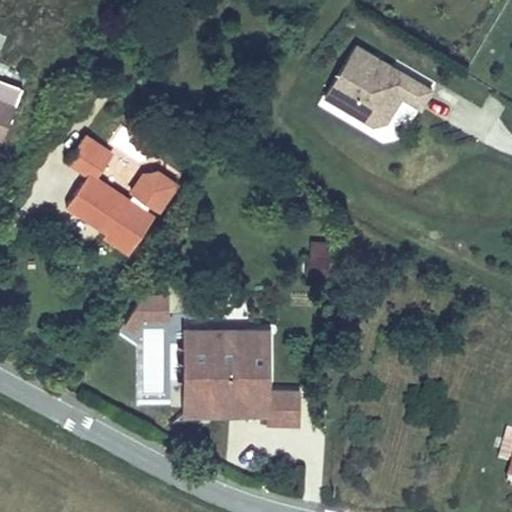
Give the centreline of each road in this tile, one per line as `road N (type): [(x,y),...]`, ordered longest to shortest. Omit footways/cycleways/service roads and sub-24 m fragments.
road 1 (track): [(339,0),(284,76),(274,104),(278,126),(358,204),(511,288)]
road 2 (tertiary): [(0,382),(191,485),(268,511)]
